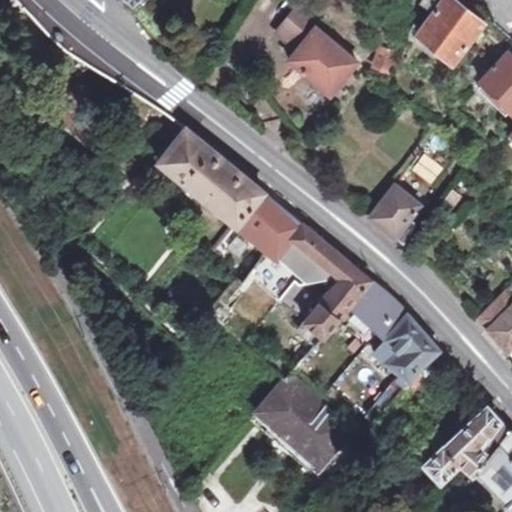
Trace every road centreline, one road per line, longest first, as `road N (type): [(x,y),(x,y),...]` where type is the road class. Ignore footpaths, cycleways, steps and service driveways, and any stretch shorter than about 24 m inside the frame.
road 1 (tertiary): [(112,45),(420,286),(511,392)]
road 2 (trunk): [(90,488),(0,323)]
